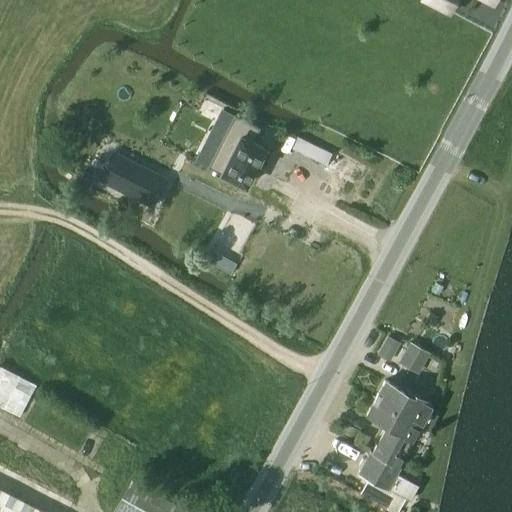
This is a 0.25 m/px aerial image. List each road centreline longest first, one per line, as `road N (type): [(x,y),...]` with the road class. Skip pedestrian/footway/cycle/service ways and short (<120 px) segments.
road 1 (secondary): [(253,511),(511,41)]
road 2 (track): [(325,380),(48,215),(0,212)]
